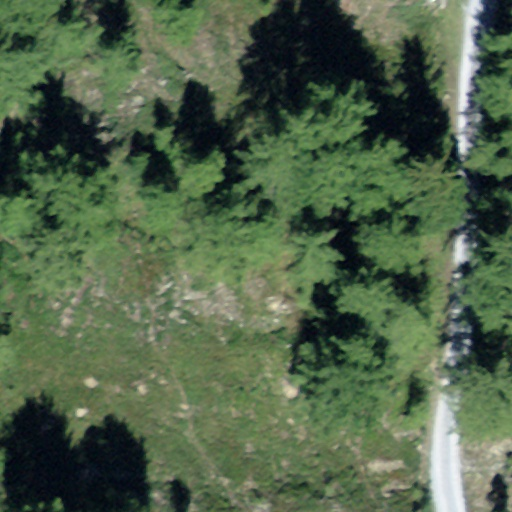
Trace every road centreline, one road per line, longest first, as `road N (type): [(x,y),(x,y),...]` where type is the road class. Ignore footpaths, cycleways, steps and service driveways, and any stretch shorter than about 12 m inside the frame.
road 1 (track): [(460,337),(483,0)]
road 2 (track): [(450,511),(444,435),(460,337)]
